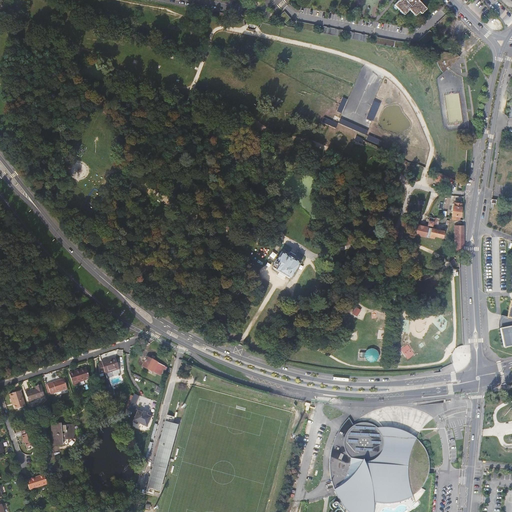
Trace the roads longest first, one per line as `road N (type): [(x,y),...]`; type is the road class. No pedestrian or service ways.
road 1 (secondary): [(156,330),(256,376),(323,392),(383,395),(478,384)]
road 2 (secondary): [(477,372),(372,384),(307,377),(163,322)]
road 3 (residential): [(156,330),(0,384)]
road 4 (residential): [(473,230),(501,69)]
road 5 (residential): [(501,69),(473,230)]
road 6 (residential): [(477,372),(473,230)]
road 7 (residential): [(466,511),(478,384)]
